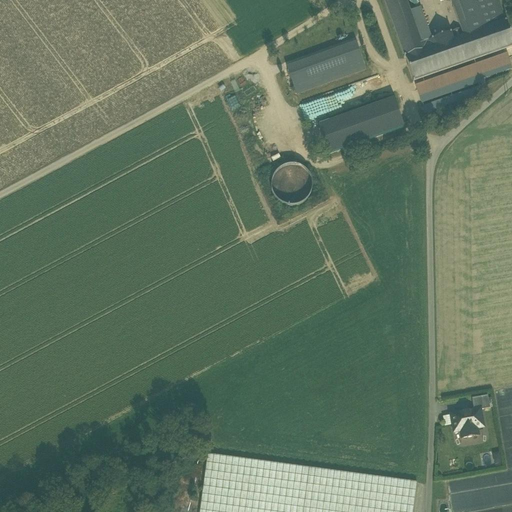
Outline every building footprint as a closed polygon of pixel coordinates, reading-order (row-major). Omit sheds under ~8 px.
[(383,0),(404,57),(424,51),(421,44),(410,13),(405,0),(383,0)] [(450,0),(463,37),(505,22),(497,0),(450,0)] [(410,13),(421,44),(431,40),(420,9),(410,13)] [(463,37),(453,41),(424,51),(404,57),(413,83),(511,47),(511,39),(506,22),(505,22),(463,37)] [(450,34),(431,40),(421,44),(424,51),(453,41),(450,34)] [(236,53),(232,45),(235,43),(231,36),(214,45),(222,60),(236,53)] [(295,94),(365,69),(355,43),(286,68),(295,94)] [(284,56),(285,60),(300,56),(299,51),(284,56)] [(415,87),(421,105),(482,84),(481,80),(511,70),(506,55),(415,87)] [(288,66),(303,60),(302,56),(287,61),(288,66)] [(480,86),(422,107),(425,113),(482,93),(480,86)] [(308,119),(331,108),(324,94),(302,104),(308,119)] [(393,99),(318,126),(328,155),(404,128),(393,99)] [(284,205),(292,207),(300,205),(306,200),(311,194),(312,186),(310,178),(306,171),(299,167),(291,166),(283,167),(277,172),(272,179),(271,187),(273,194),(277,201),(284,205)] [(471,400),(474,411),(480,410),(480,411),(489,409),(487,397),(471,400)] [(460,433),(461,440),(478,437),(477,430),(483,428),(480,411),(480,410),(474,411),(450,416),(452,426),(453,434),(460,433)] [(452,426),(450,416),(442,418),(444,428),(452,426)] [(502,466),(499,453),(492,454),(494,468),(502,466)] [(207,455),(199,511),(413,511),(417,483),(207,455)]
